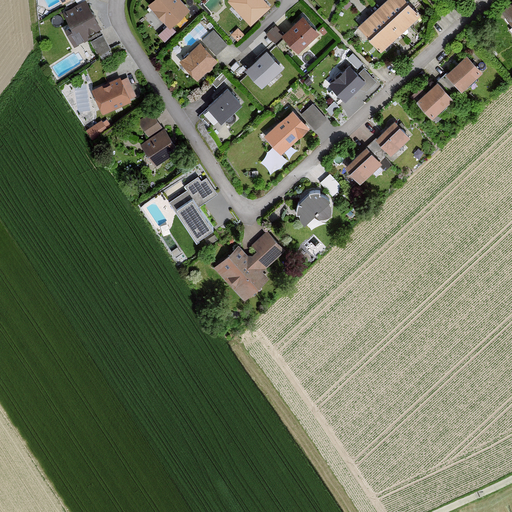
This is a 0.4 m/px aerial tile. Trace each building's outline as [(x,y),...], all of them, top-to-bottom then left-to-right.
[(97,31),(83,0),(63,10),(78,40),(97,31)] [(187,10),(177,0),(153,0),(146,7),(167,29),(187,10)] [(261,0),(231,0),(230,2),(250,24),(268,7),(261,0)] [(402,0),(386,0),(357,27),(380,51),(418,16),(402,0)] [(511,3),(498,14),(511,31),(511,3)] [(301,15),(279,37),(296,55),(318,33),(301,15)] [(214,31),(178,61),(196,83),(218,64),(214,59),(228,48),(214,31)] [(109,50),(101,36),(91,42),(98,56),(109,50)] [(264,51),(243,70),(259,87),(280,68),(264,51)] [(464,54),(413,101),(430,119),(480,72),(464,54)] [(345,63),(325,80),(343,99),(362,82),(345,63)] [(121,77),(91,91),(102,114),(132,100),(121,77)] [(225,90),(200,116),(210,131),(238,104),(225,90)] [(313,103),(301,115),(313,126),(324,114),(313,103)] [(290,111),(263,136),(278,153),(306,128),(290,111)] [(151,115),(138,124),(148,138),(138,145),(154,167),(177,151),(151,115)] [(102,120),(89,128),(94,136),(107,128),(102,120)] [(392,120),(343,167),(359,184),(409,136),(392,120)] [(342,186),(330,174),(320,184),(332,196),(342,186)] [(216,193),(204,176),(167,202),(196,243),(217,228),(200,204),(216,193)] [(295,204),(293,217),(311,231),(325,224),(330,219),(333,205),(320,192),(295,204)] [(247,257),(237,246),(213,268),(243,301),(268,279),(262,272),(284,252),(265,231),(250,245),(255,250),(247,257)]
